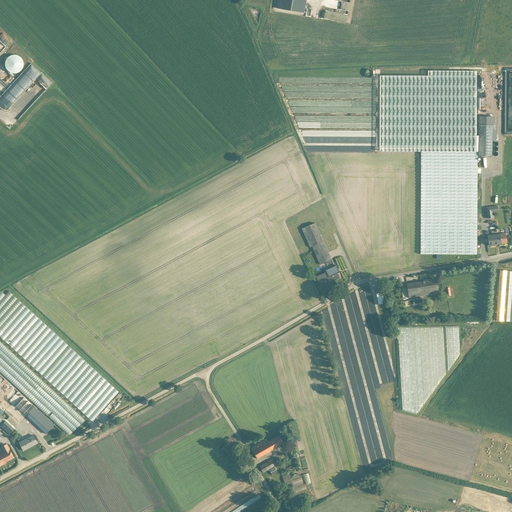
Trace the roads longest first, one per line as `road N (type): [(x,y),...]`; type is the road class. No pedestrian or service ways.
road 1 (unclassified): [(208,373),(360,281),(511,255)]
road 2 (unclassified): [(0,477),(208,373)]
road 3 (unclassified): [(281,511),(209,390),(208,373)]
